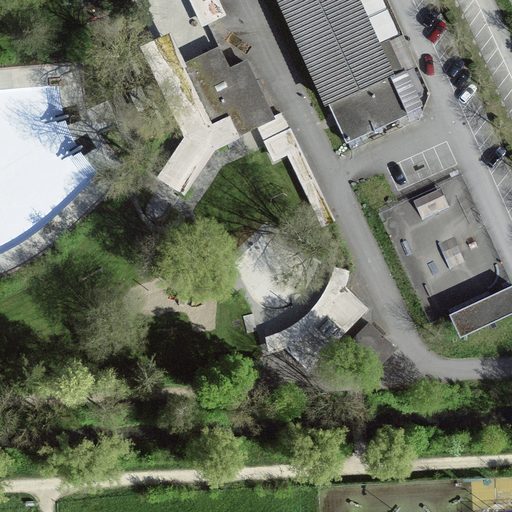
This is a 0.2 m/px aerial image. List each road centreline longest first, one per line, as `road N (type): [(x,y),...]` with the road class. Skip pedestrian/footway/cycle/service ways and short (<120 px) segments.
road 1 (track): [(46,486),(511,459)]
road 2 (track): [(0,400),(358,382)]
